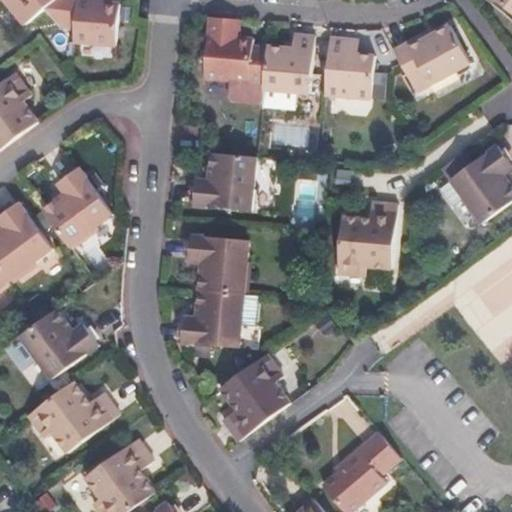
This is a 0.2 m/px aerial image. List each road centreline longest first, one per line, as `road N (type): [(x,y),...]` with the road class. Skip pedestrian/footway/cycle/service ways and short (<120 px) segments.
road 1 (residential): [(219,473),(171,405),(142,329),(155,102)]
road 2 (residential): [(426,0),(387,13),(226,0)]
road 3 (residential): [(219,473),(345,383),(375,385)]
road 4 (residential): [(155,102),(89,105),(0,169)]
